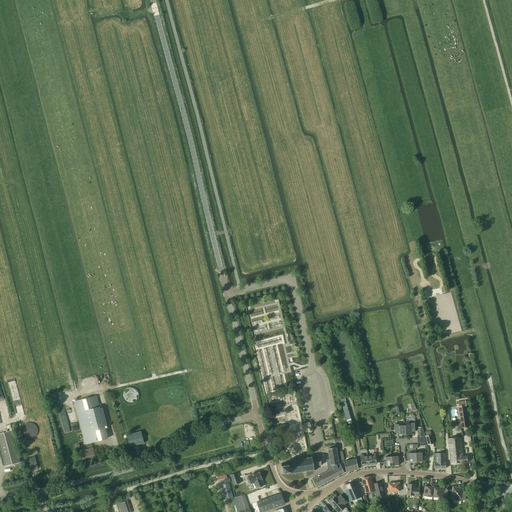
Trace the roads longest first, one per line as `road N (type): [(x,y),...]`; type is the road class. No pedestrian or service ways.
road 1 (tertiary): [(226,293),(152,0)]
road 2 (tertiary): [(0,498),(139,466),(208,428),(256,414)]
road 3 (track): [(44,511),(267,453)]
road 4 (tertiary): [(511,491),(395,471),(353,476),(321,494)]
road 5 (unclassified): [(226,293),(290,280),(311,366)]
road 6 (tertiary): [(256,414),(226,293)]
